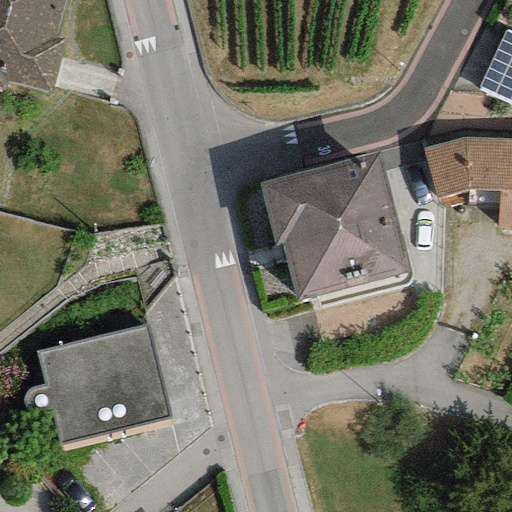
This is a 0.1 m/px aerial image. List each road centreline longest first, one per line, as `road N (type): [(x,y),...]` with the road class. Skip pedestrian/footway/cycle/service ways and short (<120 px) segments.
road 1 (tertiary): [(192,170),(282,511)]
road 2 (residential): [(192,170),(386,121),(429,72),(468,0)]
road 3 (tertiary): [(149,0),(192,170)]
